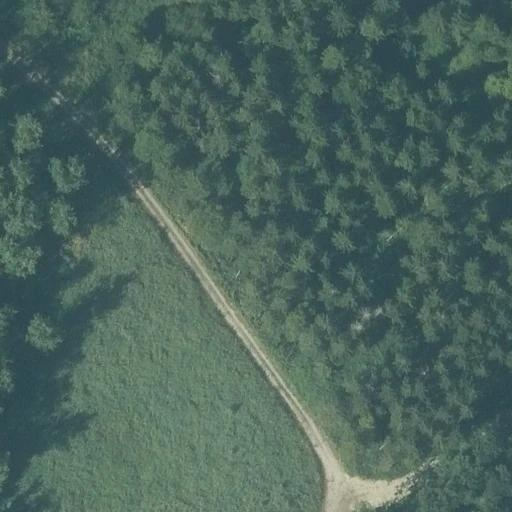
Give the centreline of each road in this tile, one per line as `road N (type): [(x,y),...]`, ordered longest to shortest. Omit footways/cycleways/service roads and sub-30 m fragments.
road 1 (track): [(337,511),(342,489),(108,157)]
road 2 (track): [(181,511),(125,482),(69,466),(43,471),(16,511)]
road 3 (track): [(0,55),(108,157)]
